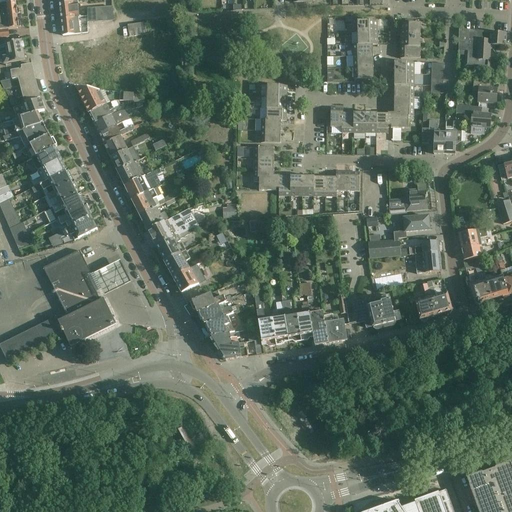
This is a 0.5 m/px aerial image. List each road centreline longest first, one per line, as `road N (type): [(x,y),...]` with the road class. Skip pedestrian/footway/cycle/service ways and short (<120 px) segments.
road 1 (residential): [(170,322),(70,116),(42,0)]
road 2 (residential): [(441,178),(426,162),(311,161),(310,100),(371,101)]
road 3 (residential): [(225,404),(295,367),(467,327)]
road 4 (residential): [(467,327),(441,178)]
road 5 (secondary): [(373,478),(511,436)]
road 6 (secondary): [(181,386),(202,399),(273,493)]
road 7 (secondary): [(0,409),(125,379)]
